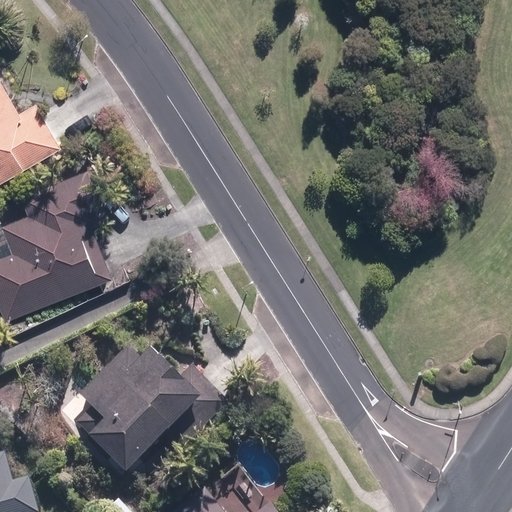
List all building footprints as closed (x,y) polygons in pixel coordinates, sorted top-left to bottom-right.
[(27,110),(0,66),(0,185),(67,146),(40,102),(27,110)] [(114,210),(96,167),(24,190),(31,214),(10,221),(19,251),(0,257),(0,296),(9,320),(118,277),(101,224),(109,222),(106,212),(114,210)] [(150,357),(135,345),(85,393),(98,406),(82,421),(117,457),(120,455),(137,472),(172,439),(185,451),(237,401),(193,355),(185,363),(162,343),(150,357)] [(20,479),(12,452),(0,454),(0,511),(46,511),(38,474),(20,479)] [(262,511),(231,511),(210,484),(175,511),(288,511),(279,499),(262,511)]
